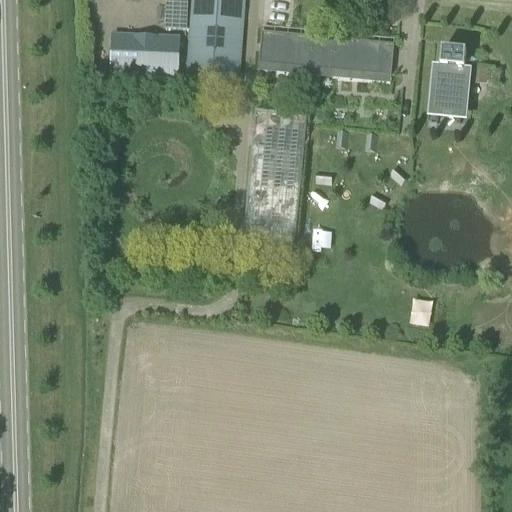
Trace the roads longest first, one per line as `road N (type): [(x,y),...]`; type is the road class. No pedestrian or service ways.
road 1 (primary): [(1,0),(14,511)]
road 2 (unclassified): [(99,511),(122,314)]
